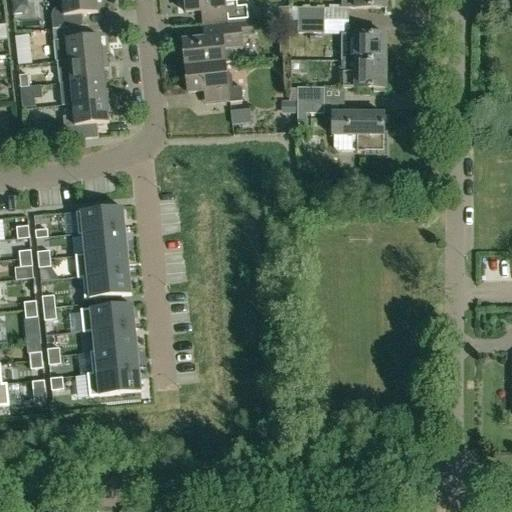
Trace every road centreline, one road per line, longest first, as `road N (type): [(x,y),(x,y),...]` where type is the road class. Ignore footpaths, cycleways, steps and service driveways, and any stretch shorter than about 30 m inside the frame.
road 1 (residential): [(451,486),(458,5)]
road 2 (residential): [(451,486),(31,496)]
road 3 (residential): [(165,389),(141,147)]
road 4 (residential): [(141,147),(155,142),(143,0)]
road 5 (residential): [(0,177),(141,147)]
